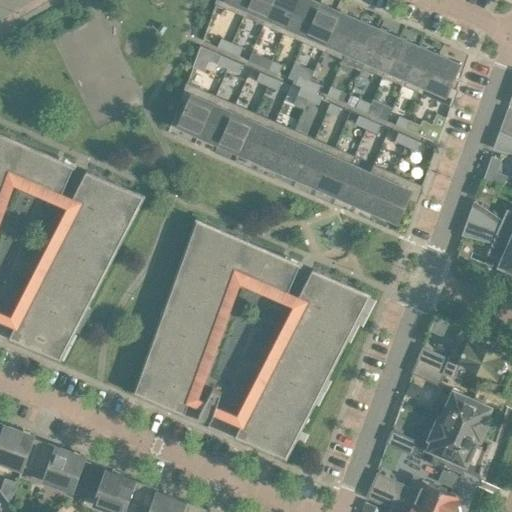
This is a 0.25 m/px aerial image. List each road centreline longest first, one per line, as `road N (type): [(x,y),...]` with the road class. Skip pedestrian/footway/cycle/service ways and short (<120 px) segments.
road 1 (residential): [(340,511),(511,53)]
road 2 (residential): [(316,511),(0,373)]
